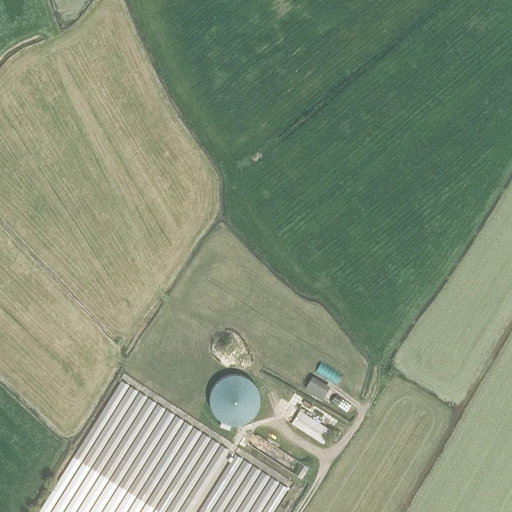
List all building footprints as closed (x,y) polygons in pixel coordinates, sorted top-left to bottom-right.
[(225,376),(222,378),(219,379),(217,381),(215,384),(213,386),(211,389),(210,392),(209,395),(209,399),(209,402),(210,405),(210,408),(212,411),(213,414),(215,417),(218,419),(220,421),(223,422),(225,423),(228,424),(232,425),(235,425),(238,425),(241,424),(244,423),(247,421),(250,419),(252,417),(254,415),(256,412),(257,409),(259,406),(259,403),(259,400),(259,396),(258,393),(257,390),(256,387),(254,385),(252,382),(250,380),(247,378),(244,377),(241,375),(238,375),(235,374),(231,375),(228,375),(225,376)] [(305,388),(325,397),(330,384),(311,376),(305,388)] [(113,377),(37,511),(184,511),(222,444),(212,439),(210,443),(202,432),(203,432),(193,426),(199,417),(178,431),(184,419),(175,415),(176,414),(166,409),(167,408),(157,403),(158,402),(148,397),(148,396),(113,377)] [(325,442),(333,427),(298,411),(291,426),(325,442)] [(265,446),(277,453),(276,454),(281,457),(285,451),(257,434),(250,445),(261,452),(265,446)] [(194,511),(269,511),(285,485),(271,477),(272,476),(262,471),(262,470),(253,465),(253,464),(244,459),(244,458),(231,450),(194,511)] [(283,467),(303,476),(308,465),(288,456),(283,467)]
